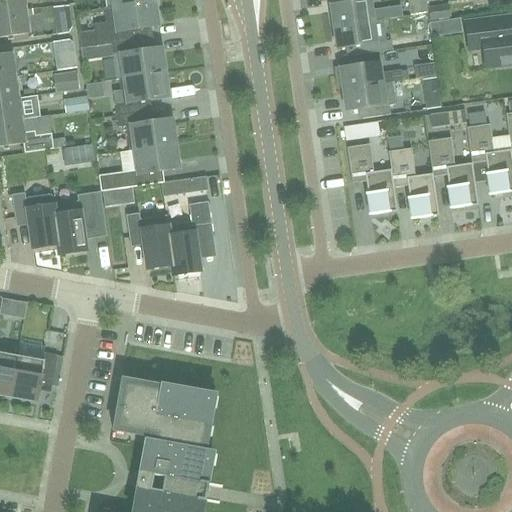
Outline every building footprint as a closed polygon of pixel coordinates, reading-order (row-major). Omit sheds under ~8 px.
[(23,0),(0,0),(0,15),(26,12),(23,0)] [(105,0),(106,9),(104,9),(154,2),(153,0),(105,0)] [(400,6),(370,11),(369,0),(330,6),(333,27),(371,23),(371,22),(383,20),(402,17),(400,6)] [(111,45),(136,42),(134,31),(157,27),(154,2),(104,9),(106,24),(94,26),(97,47),(111,45)] [(0,38),(29,34),(26,12),(0,15),(0,38)] [(511,17),(465,23),(468,51),(482,49),(484,69),(511,65),(511,17)] [(371,23),(333,27),(335,49),(345,48),(374,44),(375,53),(391,51),(390,41),(389,38),(385,39),(383,20),(371,22),(371,23)] [(440,23),(429,24),(431,38),(442,37),(440,23)] [(69,40),(52,43),(53,52),(74,49),(73,44),(69,40)] [(136,42),(111,45),(116,80),(119,80),(164,74),(161,49),(143,52),(137,53),(136,42)] [(0,79),(14,77),(10,55),(0,56),(0,79)] [(342,88),(342,90),(381,85),(380,85),(402,82),(400,71),(379,74),(378,63),(359,66),(358,61),(338,63),(339,68),(334,69),(337,89),(342,88)] [(120,91),(113,92),(117,117),(146,113),(144,102),(168,98),(164,74),(119,80),(120,91)] [(14,77),(0,79),(0,102),(17,100),(14,77)] [(435,79),(421,81),(423,92),(425,110),(440,108),(435,79)] [(381,85),(342,90),(344,112),(361,110),(362,119),(389,115),(388,106),(394,105),(391,84),(381,85)] [(65,113),(88,110),(86,97),(63,100),(65,113)] [(17,100),(0,102),(0,124),(20,122),(17,100)] [(466,128),(471,164),(485,162),(490,196),(511,192),(511,164),(510,151),(510,150),(493,153),(489,125),(486,125),(484,112),(467,114),(469,128),(466,128)] [(129,151),(133,151),(175,145),(171,120),(148,124),(146,113),(117,117),(118,128),(125,127),(129,151)] [(20,122),(0,124),(0,147),(22,145),(24,154),(52,150),(50,134),(34,137),(33,132),(22,134),(20,122)] [(390,170),(393,189),(407,186),(412,220),(438,216),(432,178),(432,174),(415,177),(411,149),(402,150),(400,137),(387,138),(389,152),(387,152),(390,170)] [(432,174),(432,178),(446,176),(451,209),(477,206),(471,164),(454,166),(450,139),(427,142),(432,174)] [(178,169),(175,145),(133,151),(137,176),(178,169)] [(396,212),(393,189),(390,170),(373,173),(369,145),(346,148),(351,184),(365,182),(370,216),(396,212)] [(101,191),(118,188),(116,175),(99,177),(101,191)] [(206,179),(161,185),(162,198),(208,192),(206,179)] [(32,250),(58,246),(52,206),(51,196),(25,200),(24,193),(11,195),(14,219),(28,217),(32,250)] [(52,206),(58,246),(59,255),(84,251),(79,219),(93,217),(90,194),(76,196),(77,203),(52,206)] [(191,224),(166,227),(172,265),(173,275),(198,272),(194,243),(213,240),(207,203),(189,205),(191,224)] [(147,269),(172,265),(166,227),(165,218),(139,221),(138,214),(125,216),(130,248),(144,246),(147,269)] [(0,395),(9,398),(17,357),(0,353),(0,395)] [(9,398),(36,402),(39,386),(51,388),(56,357),(43,354),(42,361),(17,357),(9,398)] [(205,452),(215,396),(121,380),(112,431),(142,437),(135,480),(129,511),(202,511),(205,493),(213,454),(205,452)]
